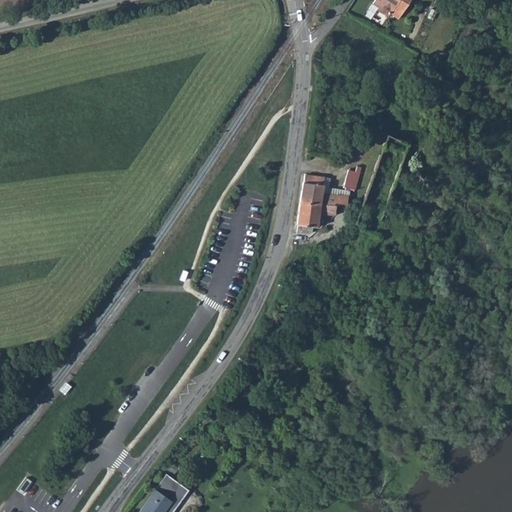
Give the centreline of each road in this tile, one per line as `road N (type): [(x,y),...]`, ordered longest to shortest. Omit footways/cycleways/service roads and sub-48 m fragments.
road 1 (tertiary): [(296,0),(300,108),(273,258),(229,352),(108,511)]
road 2 (unclassified): [(119,0),(0,27)]
